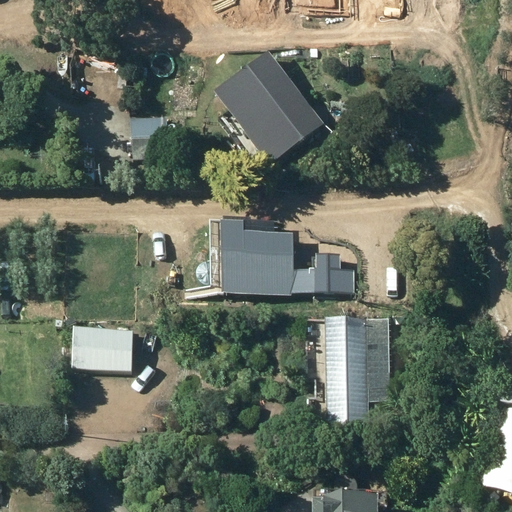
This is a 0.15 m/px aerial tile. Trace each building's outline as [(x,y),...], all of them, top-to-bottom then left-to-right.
[(19,0),(18,23),(55,26),(56,0),(19,0)] [(324,122),(266,48),(213,88),(270,163),(324,122)] [(170,60),(151,60),(152,76),(171,75),(170,60)] [(166,116),(130,117),(132,158),(167,157),(166,116)] [(12,129),(23,145),(40,134),(29,118),(12,129)] [(209,217),(211,287),(274,285),(274,274),(295,274),(294,220),(246,221),(246,216),(209,217)] [(316,249),(316,291),(340,291),(341,250),(316,249)] [(482,272),(482,255),(467,255),(468,273),(482,272)] [(326,316),(328,424),(369,423),(368,400),(389,400),(388,319),(366,319),(366,315),(326,316)] [(73,367),(132,369),(133,328),(74,326),(73,367)] [(511,373),(504,372),(500,415),(511,415),(511,373)] [(508,491),(511,474),(511,453),(494,449),(484,486),(508,491)] [(56,475),(47,475),(46,483),(55,483),(56,475)] [(376,511),(377,490),(314,488),(313,511),(376,511)]
